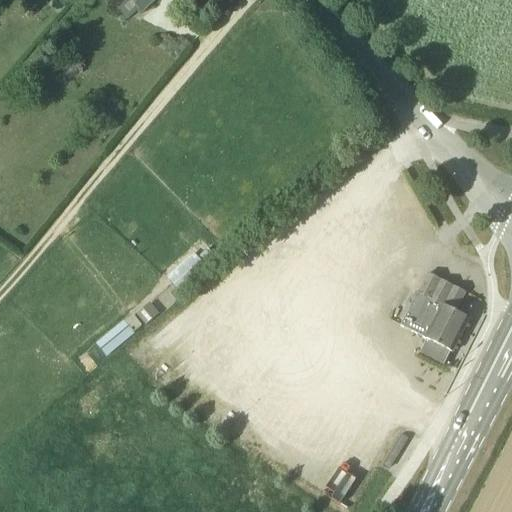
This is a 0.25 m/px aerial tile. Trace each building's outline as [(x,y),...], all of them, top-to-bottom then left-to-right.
[(129,0),(125,4),(117,11),(127,22),(138,11),(142,16),(158,0),(129,0)] [(358,167),(366,160),(356,149),(349,156),(358,167)] [(174,282),(185,265),(177,260),(166,277),(174,282)] [(418,295),(401,328),(427,342),(419,358),(443,370),(451,354),(452,354),(469,320),(456,314),(466,295),(427,275),(418,295)] [(119,321),(94,345),(106,357),(131,333),(119,321)]
